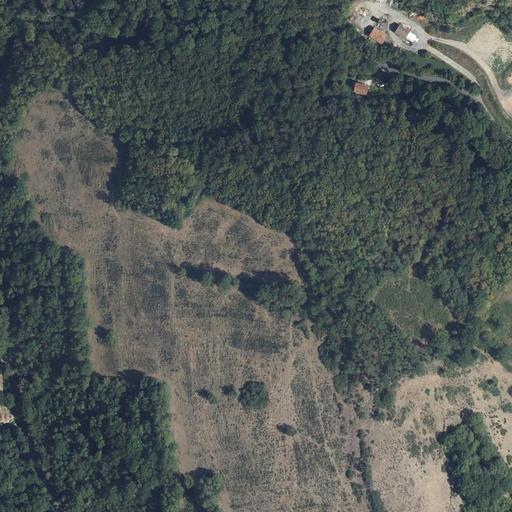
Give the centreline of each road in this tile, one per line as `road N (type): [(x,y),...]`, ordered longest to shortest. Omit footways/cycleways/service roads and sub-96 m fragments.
road 1 (unclassified): [(511,135),(458,86),(396,73),(265,0)]
road 2 (tertiary): [(0,272),(20,406),(57,511)]
